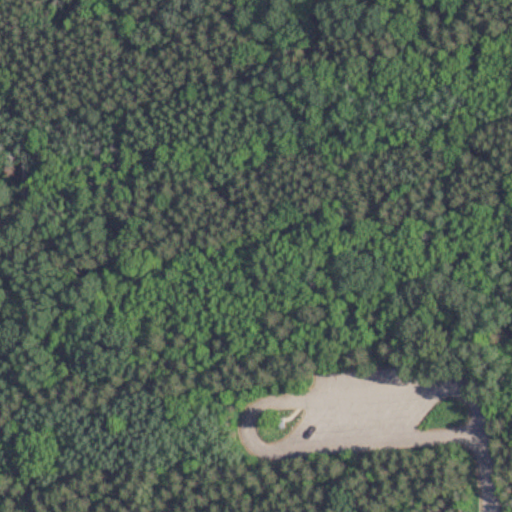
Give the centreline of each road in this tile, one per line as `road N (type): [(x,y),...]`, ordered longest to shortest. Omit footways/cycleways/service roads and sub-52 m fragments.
road 1 (track): [(414,391),(374,299),(365,288),(340,287),(282,212),(245,0)]
road 2 (track): [(460,147),(446,204),(457,388)]
road 3 (track): [(511,158),(460,147),(482,32),(469,0)]
